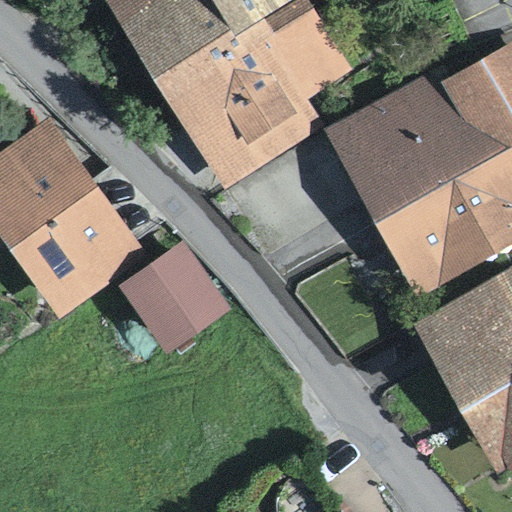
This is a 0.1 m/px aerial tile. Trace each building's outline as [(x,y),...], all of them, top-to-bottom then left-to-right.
[(128,0),(129,1),(126,3),(181,90),(260,40),(245,18),(277,0),(128,0)] [(284,71),(325,45),(304,12),(260,40),(181,90),(231,172),(280,141),(277,136),(313,117),(284,71)] [(423,87),(346,131),(391,213),(511,146),(511,79),(500,59),(452,86),(423,87)] [(430,279),(511,240),(511,146),(391,213),(430,279)] [(0,173),(0,205),(62,293),(122,250),(52,152),(30,168),(23,157),(0,173)] [(133,285),(169,338),(215,307),(178,254),(133,285)] [(511,270),(431,315),(478,399),(511,380),(511,270)] [(511,453),(511,380),(478,399),(510,454),(511,453)]
